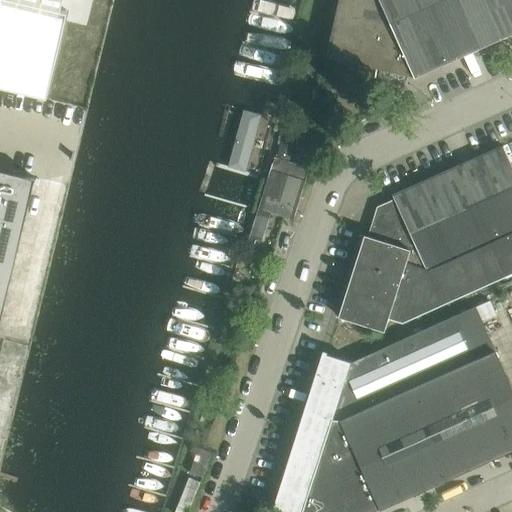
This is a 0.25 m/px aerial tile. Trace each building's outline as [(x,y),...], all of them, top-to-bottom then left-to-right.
[(0,0),(0,85),(46,96),(67,11),(60,9),(62,0),(0,0)] [(338,0),(326,57),(328,57),(385,70),(414,76),(414,77),(380,0),(338,0)] [(511,0),(380,0),(414,77),(511,32),(511,0)] [(230,164),(248,168),(262,111),(245,106),(230,164)] [(274,158),(248,244),(260,248),(271,213),(293,220),(309,169),(288,162),(295,141),(283,138),(277,159),(274,158)] [(389,315),(402,319),(511,274),(511,153),(508,143),(396,188),(393,198),(378,204),(371,231),(362,235),(340,316),(385,328),(389,315)] [(0,323),(35,178),(0,169),(0,323)] [(341,420),(494,351),(482,323),(496,317),(489,301),(354,362),(353,363),(326,355),(277,509),(286,511),(370,511),(380,508),(341,420)] [(341,420),(380,508),(511,448),(511,390),(494,351),(341,420)] [(198,448),(190,473),(203,478),(212,453),(198,448)] [(189,478),(174,511),(188,511),(200,483),(189,478)]
